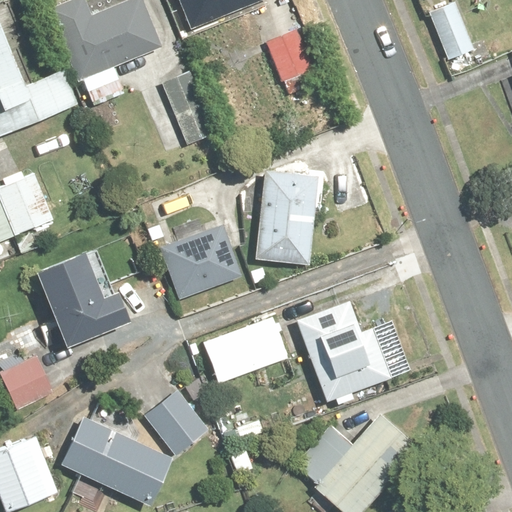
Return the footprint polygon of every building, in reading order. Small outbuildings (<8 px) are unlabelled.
[(59,0),(40,8),(71,79),(154,43),(134,0),(120,0),(85,16),(78,0),(59,0)] [(171,0),(182,26),(247,0),(171,0)] [(426,12),(446,58),(472,47),(452,1),(426,12)] [(294,28),(261,43),(277,80),(311,66),(294,28)] [(0,132),(74,103),(59,65),(14,83),(0,48),(0,132)] [(107,64),(74,78),(86,105),(118,91),(107,64)] [(156,82),(183,146),(213,134),(186,69),(156,82)] [(258,169),(249,257),(300,262),(309,174),(258,169)] [(28,171),(0,183),(0,207),(12,233),(48,217),(28,171)] [(0,239),(9,236),(0,216),(0,239)] [(214,225),(154,247),(172,299),(233,278),(214,225)] [(116,235),(100,242),(117,277),(132,269),(116,235)] [(91,294),(73,247),(22,267),(52,344),(117,318),(105,288),(91,294)] [(294,316),(288,299),(261,309),(264,314),(226,329),(243,374),(284,359),(276,336),(289,331),(284,320),(294,316)] [(341,304),(290,322),(318,400),(380,378),(362,326),(351,330),(341,304)] [(27,355),(0,369),(0,386),(12,409),(46,391),(27,355)] [(169,389),(138,415),(171,454),(201,428),(169,389)] [(75,413),(52,461),(142,503),(164,455),(75,413)] [(307,484),(340,511),(353,511),(408,445),(370,414),(347,441),(325,423),(290,464),(309,480),(307,484)] [(0,446),(0,508),(49,489),(27,435),(0,446)]
